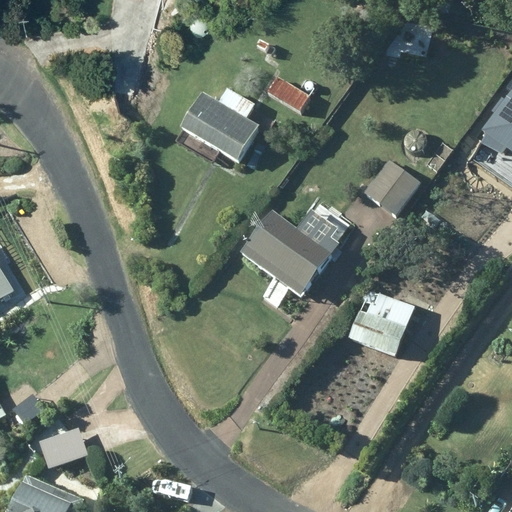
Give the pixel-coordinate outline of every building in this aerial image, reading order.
[(255,45),(264,50),(268,44),(258,38),(255,45)] [(266,92),(299,112),(309,96),(276,76),(266,92)] [(201,92),(179,128),(236,161),(257,126),(245,119),(253,105),(225,87),(217,102),(201,92)] [(511,95),(481,132),(511,158),(511,95)] [(388,160),(363,193),(395,217),(420,185),(388,160)] [(296,198),(310,182),(300,173),(286,189),(296,198)] [(331,253),(271,210),(240,253),(299,296),(331,253)] [(0,301),(0,302),(18,292),(0,262),(0,301)] [(395,356),(414,307),(376,292),(366,314),(358,311),(347,336),(395,356)] [(0,420),(9,414),(0,399),(0,420)] [(80,438),(59,413),(28,439),(48,463),(80,438)] [(81,511),(87,500),(30,475),(13,511),(81,511)]
